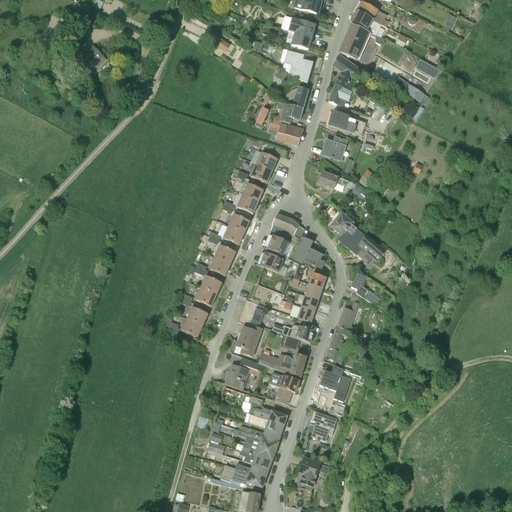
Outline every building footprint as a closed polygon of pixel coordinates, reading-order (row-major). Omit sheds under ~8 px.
[(294,0),(292,8),(318,16),(321,6),(308,0),(294,0)] [(98,3),(95,10),(101,13),(104,6),(98,3)] [(356,13),(380,27),(381,26),(386,29),(388,23),(379,18),(381,14),(358,3),(354,12),(356,13)] [(362,30),(383,41),(384,40),(375,36),(380,27),(356,13),(351,23),(367,29),(366,31),(362,30)] [(452,26),(456,18),(450,15),(446,23),(452,26)] [(416,23),(415,20),(412,18),(409,19),(408,22),(409,25),(412,27),(415,26),(416,23)] [(295,35),(311,40),(315,27),(292,21),(289,33),(295,35)] [(362,45),(367,35),(374,39),(375,44),(380,46),(383,41),(362,30),(352,26),(347,36),(356,40),(355,41),(362,45)] [(208,32),(204,38),(225,53),(230,46),(208,32)] [(292,46),(308,51),(311,40),(295,35),(292,46)] [(355,59),(362,45),(355,41),(356,40),(347,36),(339,54),(355,59)] [(263,45),(255,42),(252,51),(260,54),(263,45)] [(91,69),(98,62),(102,58),(93,49),(82,60),(91,69)] [(292,65),(289,74),(307,85),(307,84),(305,83),(310,63),(303,61),(304,56),(288,51),(285,62),(292,65)] [(335,84),(346,90),(347,87),(350,84),(359,67),(338,57),(333,65),(343,72),(336,83),(335,84)] [(420,60),(416,68),(435,79),(440,70),(420,60)] [(277,69),(272,76),(282,83),(287,75),(277,69)] [(245,79),(243,78),(240,76),(235,83),(239,86),(240,86),(245,79)] [(335,84),(328,103),(343,108),(348,96),(344,94),(346,90),(335,84)] [(424,97),(405,84),(400,90),(408,96),(415,100),(420,103),(424,97)] [(299,108),(302,111),(308,91),(297,88),(292,105),(299,108)] [(415,100),(408,96),(405,101),(412,106),(415,100)] [(289,126),(291,120),(299,122),(302,111),(299,108),(292,105),(292,107),(279,103),(277,109),(281,111),(278,117),(275,116),(273,121),(278,123),(283,125),(284,124),(289,126)] [(426,111),(420,108),(412,121),(418,125),(426,111)] [(254,127),(260,130),(268,111),(262,109),(254,127)] [(366,124),(333,113),(332,113),(328,127),(329,126),(362,137),(366,124)] [(296,147),(297,148),(303,131),(289,127),(289,126),(284,124),(283,125),(278,123),(273,121),(272,125),(270,124),(267,134),(276,137),(274,141),(296,147)] [(247,139),(243,149),(248,152),(249,150),(253,141),(249,140),(247,139)] [(326,142),(322,156),(340,162),(346,143),(334,139),(333,144),(326,142)] [(253,140),(253,141),(249,150),(258,154),(262,144),(253,140)] [(256,166),(272,173),(277,161),(261,154),(256,166)] [(413,173),(419,175),(422,166),(416,164),(413,173)] [(250,177),(258,180),(267,185),(272,173),(256,166),(250,177)] [(367,170),(358,183),(369,191),(378,178),(367,170)] [(237,176),(246,180),(248,175),(239,171),(237,176)] [(246,180),(237,176),(233,174),(231,178),(244,184),(246,180)] [(328,189),(333,191),(335,185),(345,188),(347,182),(323,174),(318,185),(327,188),(326,188),(328,189)] [(351,192),(361,200),(367,191),(357,184),(351,192)] [(242,196),(258,204),(263,192),(247,185),(242,196)] [(237,208),(244,211),(253,216),(258,204),(242,196),(237,208)] [(223,206),(232,210),(234,206),(225,202),(223,206)] [(232,210),(223,206),(219,204),(217,209),(230,215),(232,210)] [(340,214),(338,212),(330,206),(324,214),(335,222),(330,228),(342,237),(344,234),(349,238),(355,231),(352,228),(354,224),(341,213),(340,214)] [(380,216),(385,219),(391,210),(385,207),(380,216)] [(228,227),(244,235),(250,223),(233,216),(228,227)] [(291,241),(294,236),(299,227),(293,222),(277,216),(272,226),(273,226),(271,231),(291,241)] [(239,246),(244,235),(228,227),(223,239),(239,246)] [(344,234),(342,237),(338,242),(356,256),(362,248),(358,245),(365,238),(355,231),(349,238),(344,234)] [(209,237),(218,242),(220,237),(211,233),(209,237)] [(216,246),(218,242),(209,237),(207,242),(216,246)] [(273,237),(267,250),(286,259),(292,246),(273,237)] [(356,256),(361,260),(366,254),(377,262),(388,249),(381,244),(378,247),(366,237),(365,238),(358,245),(362,248),(356,256),(356,257),(356,256)] [(312,244),(303,240),(293,261),(309,268),(311,265),(321,269),(324,264),(319,261),(322,256),(314,252),(314,253),(309,250),(310,247),(312,244)] [(214,258),(230,266),(236,254),(220,246),(214,258)] [(260,267),(269,271),(278,274),(283,261),(265,254),(260,267)] [(209,270),(216,273),(225,277),(230,266),(214,258),(209,270)] [(195,268),(204,272),(206,268),(197,264),(195,268)] [(202,277),(204,272),(195,268),(193,273),(202,277)] [(355,295),(379,309),(384,300),(363,289),(367,280),(358,271),(359,273),(353,289),(351,288),(351,289),(353,290),(352,290),(357,293),(355,295)] [(206,277),(200,289),(216,296),(222,285),(206,277)] [(309,286),(322,290),(325,281),(312,277),(309,286)] [(305,297),(318,302),(322,290),(309,286),(305,297)] [(265,299),(268,291),(258,287),(255,295),(265,299)] [(216,296),(200,289),(195,301),(211,308),(216,296)] [(181,300),(191,304),(193,299),(183,295),(181,300)] [(347,301),(338,328),(347,332),(346,334),(350,335),(360,307),(361,307),(364,301),(358,299),(359,298),(352,295),(349,302),(347,301)] [(314,313),(318,302),(305,297),(301,308),(314,313)] [(189,308),(191,304),(181,300),(179,304),(189,308)] [(257,306),(246,301),(238,323),(249,327),(257,306)] [(191,308),(186,320),(203,327),(208,315),(191,308)] [(297,320),(311,324),(314,313),(301,308),(297,320)] [(258,327),(264,313),(256,310),(250,324),(258,327)] [(180,325),(167,319),(166,319),(162,328),(177,334),(180,325)] [(203,327),(186,320),(181,331),(197,339),(203,327)] [(300,341),(310,345),(310,343),(311,342),(312,340),(311,339),(313,333),(294,327),(290,330),(283,328),(283,329),(274,325),(271,331),(286,336),(300,341)] [(252,331),(243,328),(236,348),(242,350),(240,354),(252,358),(262,331),(260,329),(254,327),(252,331)] [(347,332),(338,328),(330,350),(332,351),(328,361),(336,364),(340,355),(338,354),(346,334),(347,332)] [(361,350),(362,345),(363,343),(365,343),(367,339),(358,335),(353,349),(360,352),(361,350)] [(297,352),(300,341),(286,336),(283,347),(297,352)] [(284,374),(300,378),(306,359),(294,356),(293,360),(280,356),(278,359),(262,354),(259,365),(264,367),(284,373),(284,374)] [(355,359),(348,357),(345,366),(352,369),(355,359)] [(259,365),(242,359),(240,365),(238,369),(232,366),(229,373),(231,374),(227,385),(225,384),(225,385),(242,391),(250,371),(262,375),(264,367),(259,365)] [(343,405),(351,382),(342,378),(342,379),(324,372),(319,387),(336,394),(334,401),(343,405)] [(274,402),(277,403),(287,406),(291,394),(294,395),(299,383),(272,374),(268,385),(279,388),(274,402)] [(379,385),(373,382),(370,387),(376,390),(379,385)] [(262,401),(251,397),(249,404),(260,408),(262,401)] [(284,427),(287,417),(263,409),(262,412),(250,409),(248,415),(250,415),(254,417),(284,427)] [(314,429),(311,438),(325,443),(330,428),(334,430),(337,422),(313,413),(311,422),(318,424),(316,430),(314,429)] [(280,435),(284,427),(254,417),(250,415),(247,424),(265,430),(280,435)] [(209,420),(205,419),(203,418),(199,417),(197,426),(200,427),(199,428),(207,430),(208,425),(207,425),(208,420),(209,420)] [(230,436),(233,429),(217,423),(214,430),(230,436)] [(278,443),(280,435),(265,430),(264,435),(249,430),(247,434),(278,444),(278,443)] [(246,439),(244,443),(275,453),(278,444),(247,434),(239,431),(237,437),(246,439)] [(222,437),(212,434),(210,441),(220,445),(222,437)] [(217,454),(220,446),(210,443),(207,451),(217,454)] [(244,443),(241,452),(272,462),(275,453),(244,443)] [(254,461),(253,466),(268,471),(271,463),(272,462),(241,452),(240,456),(254,461)] [(192,471),(195,459),(188,457),(185,469),(192,471)] [(320,465),(303,459),(298,475),(299,475),(299,476),(302,477),(300,484),(313,487),(320,465)] [(235,470),(265,480),(268,471),(253,466),(251,470),(237,465),(235,470)] [(235,470),(233,474),(231,481),(246,486),(247,484),(262,489),(265,480),(235,470)] [(233,489),(242,491),(243,488),(210,479),(209,483),(233,489)] [(256,511),(260,496),(242,493),(239,506),(238,506),(237,511),(256,511)]
